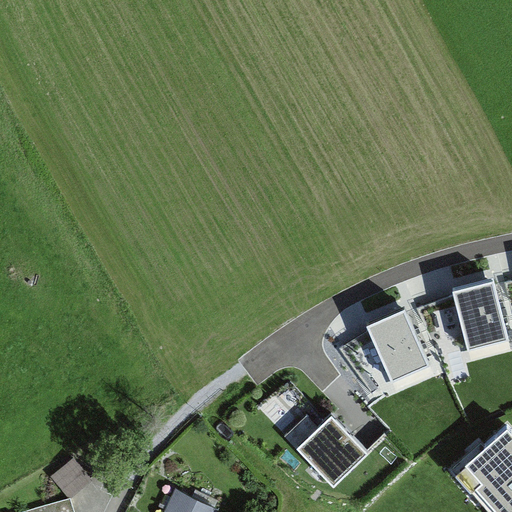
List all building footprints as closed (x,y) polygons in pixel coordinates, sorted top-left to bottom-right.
[(369,445),(332,405),(297,438),(334,478),(369,445)] [(511,511),(511,419),(508,415),(456,459),(501,511),(511,511)] [(75,511),(69,497),(96,475),(79,453),(50,477),(65,496),(19,511),(75,511)] [(223,496),(228,490),(214,478),(210,484),(223,496)] [(179,484),(166,511),(221,511),(225,504),(179,484)]
